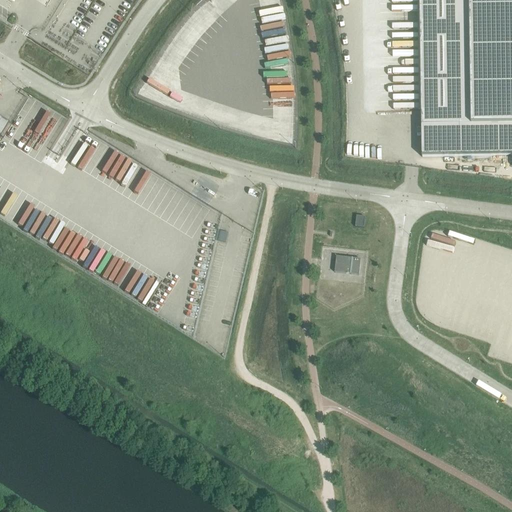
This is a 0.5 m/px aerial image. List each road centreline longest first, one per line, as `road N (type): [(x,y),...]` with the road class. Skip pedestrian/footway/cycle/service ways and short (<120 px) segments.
road 1 (unclassified): [(406,201),(219,166),(86,113)]
road 2 (track): [(324,442),(295,403),(240,364),(272,180)]
road 3 (unclassified): [(406,201),(393,297),(400,321),(511,399)]
road 4 (unknown): [(175,264),(50,193)]
road 5 (unclassified): [(159,0),(86,113)]
